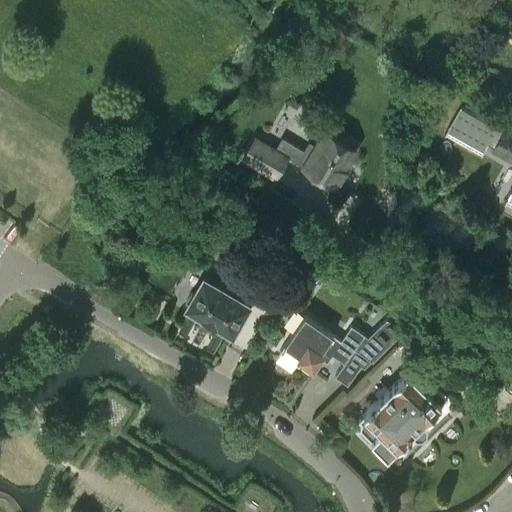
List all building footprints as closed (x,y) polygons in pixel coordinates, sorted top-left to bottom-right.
[(464,0),(460,8),(469,13),(476,0),(464,0)] [(511,126),(506,123),(503,129),(480,117),(483,113),(466,103),(464,107),(460,105),(445,133),(481,154),(486,146),(491,149),(490,150),(511,162),(511,126)] [(255,135),(241,158),(275,179),(288,157),(301,165),(300,166),(336,188),(351,164),(350,164),(360,148),(324,126),(314,143),(309,140),(304,149),(282,136),(276,147),(255,135)] [(194,181),(161,208),(172,222),(205,195),(194,181)] [(191,291),(185,301),(189,303),(187,306),(202,315),(216,323),(232,332),(248,304),(245,301),(250,292),(253,294),(253,293),(253,292),(269,265),(250,254),(234,281),(233,281),(233,282),(234,283),(229,292),(203,277),(194,293),(191,291)] [(340,338),(330,331),(304,314),(279,350),(298,364),(301,360),(312,368),(320,356),(327,361),(330,358),(333,353),(345,362),(335,376),(347,384),(360,364),(364,367),(372,360),(373,360),(406,327),(386,317),(379,325),(376,322),(365,333),(351,324),(341,339),(340,338)] [(414,331),(399,347),(417,363),(431,347),(414,331)] [(370,406),(358,419),(361,421),(359,426),(371,438),(387,455),(396,446),(397,447),(411,433),(412,434),(415,432),(416,433),(422,433),(427,429),(427,422),(426,421),(428,418),(427,417),(441,403),(448,397),(414,363),(373,404),(371,402),(368,405),(370,406)]
